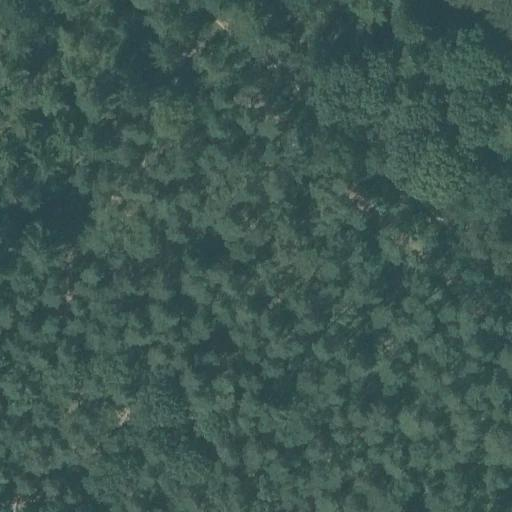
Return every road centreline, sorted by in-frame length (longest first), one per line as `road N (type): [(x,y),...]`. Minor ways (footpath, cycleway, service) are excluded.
road 1 (track): [(227,14),(511,267)]
road 2 (track): [(0,211),(227,14)]
